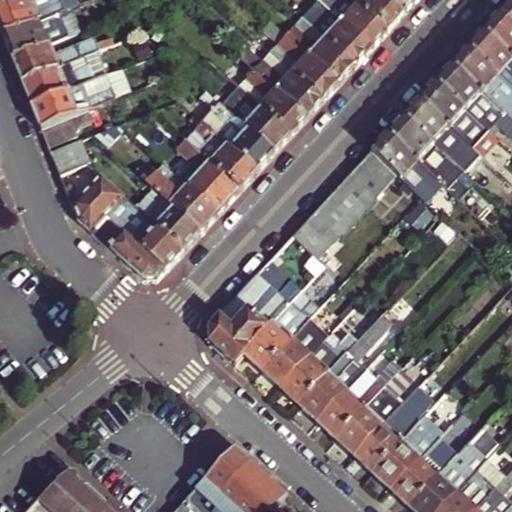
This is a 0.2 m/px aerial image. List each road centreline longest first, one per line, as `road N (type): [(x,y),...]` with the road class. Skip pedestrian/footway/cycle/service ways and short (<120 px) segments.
road 1 (residential): [(149,337),(467,0)]
road 2 (residential): [(0,114),(61,248),(149,337)]
road 3 (residential): [(149,337),(342,511)]
road 4 (residential): [(0,458),(149,337)]
